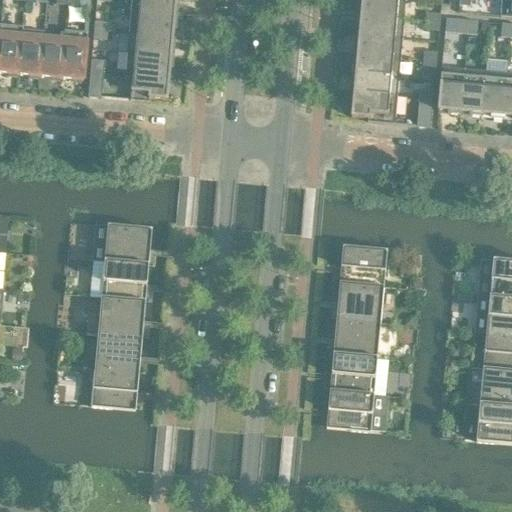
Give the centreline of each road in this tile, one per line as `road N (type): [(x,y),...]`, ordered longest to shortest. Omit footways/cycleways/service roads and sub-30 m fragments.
road 1 (tertiary): [(228,141),(196,511)]
road 2 (tertiary): [(247,511),(284,144)]
road 3 (residential): [(228,141),(0,119)]
road 4 (residential): [(511,165),(284,144)]
road 5 (tertiary): [(284,144),(296,0)]
road 6 (tertiary): [(241,0),(228,141)]
